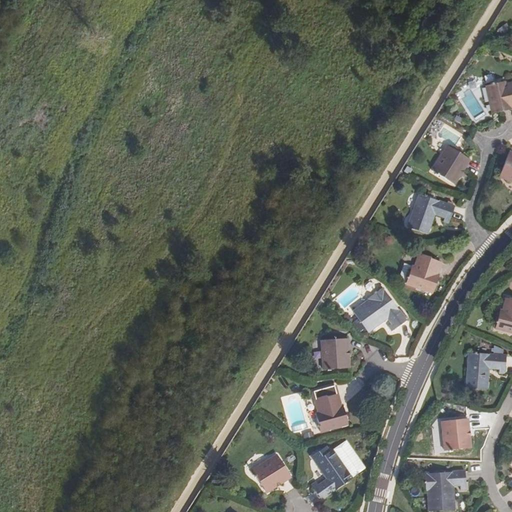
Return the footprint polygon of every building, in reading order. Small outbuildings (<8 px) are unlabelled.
[(510,106),(510,107),(511,106),(511,81),(505,84),(504,81),(493,83),(493,82),(489,83),(489,84),(485,85),(492,114),(504,111),(503,108),(510,106)] [(460,169),(463,171),(470,160),(447,146),(431,171),(434,173),(433,174),(437,176),(438,175),(454,185),(460,176),(457,174),(460,169)] [(511,152),(509,152),(498,177),(511,182),(511,152)] [(454,207),(419,194),(407,227),(427,234),(434,214),(444,218),(443,222),(448,224),(454,207)] [(435,274),(437,274),(441,262),(430,258),(430,257),(420,254),(420,255),(417,254),(413,266),(411,266),(405,285),(432,294),(436,282),(433,281),(435,274)] [(368,301),(353,312),(368,333),(387,318),(391,323),(387,327),(391,332),(406,321),(382,288),(367,299),(368,301)] [(511,300),(505,299),(502,310),(500,310),(495,330),(511,334),(511,300)] [(347,339),(321,340),(323,370),(349,368),(348,358),(345,358),(345,351),(348,351),(347,339)] [(505,375),(506,356),(469,353),(465,388),(488,390),(490,370),(499,371),(499,374),(505,375)] [(340,407),(341,407),(334,384),(311,391),(317,412),(315,413),(320,433),(347,425),(344,413),(341,414),(340,407)] [(445,452),(470,449),(469,437),(466,437),(466,431),(469,431),(467,420),(441,422),(445,452)] [(315,482),(310,485),(320,500),(352,478),(332,449),(314,462),(326,480),(318,486),(315,482)] [(277,455),(251,471),(265,493),(275,487),(273,485),(279,482),(281,484),(291,478),(277,455)] [(466,491),(465,472),(424,474),(425,493),(427,493),(428,511),(456,510),(454,486),(460,485),(460,491),(466,491)]
